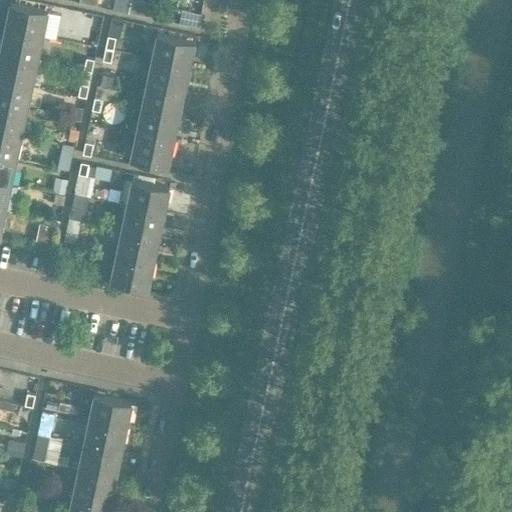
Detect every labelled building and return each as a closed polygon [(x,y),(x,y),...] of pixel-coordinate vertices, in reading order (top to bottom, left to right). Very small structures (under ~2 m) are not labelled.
[(136,15),(139,1),(135,0),(130,0),(127,13),(136,15)] [(139,1),(136,15),(145,17),(148,3),(139,1)] [(4,27),(41,35),(47,10),(9,2),(4,27)] [(180,10),(177,24),(186,25),(189,12),(180,10)] [(0,52),(36,60),(41,35),(4,27),(0,44),(0,52)] [(150,59),(188,66),(193,41),(156,33),(150,59)] [(104,48),(113,50),(115,37),(107,35),(104,48)] [(104,48),(102,60),(110,62),(113,50),(104,48)] [(0,78),(31,84),(36,60),(0,52),(0,78)] [(94,59),(85,57),(83,70),(91,71),(94,59)] [(188,66),(150,59),(145,83),(183,91),(188,66)] [(113,77),(102,74),(99,85),(111,88),(113,77)] [(0,103),(25,109),(31,84),(0,78),(0,103)] [(183,91),(145,83),(140,108),(178,116),(183,91)] [(77,95),(85,97),(88,86),(80,84),(77,95)] [(25,109),(0,103),(0,129),(20,134),(25,109)] [(68,118),(80,121),(83,108),(71,106),(68,118)] [(178,116),(140,108),(134,132),(172,141),(178,116)] [(76,142),(78,130),(69,128),(67,140),(76,142)] [(20,134),(0,129),(0,155),(15,159),(20,134)] [(172,141),(134,132),(128,163),(141,166),(142,160),(167,166),(172,141)] [(57,168),(68,171),(71,156),(60,154),(57,168)] [(15,159),(0,155),(0,181),(9,184),(15,159)] [(64,194),(67,180),(55,178),(52,192),(64,194)] [(125,204),(163,212),(168,186),(131,178),(125,204)] [(0,207),(4,208),(9,184),(0,181),(0,207)] [(65,195),(54,193),(52,203),(62,205),(65,195)] [(120,229),(157,237),(163,212),(125,204),(120,229)] [(34,245),(50,248),(54,227),(39,224),(34,245)] [(157,237),(120,229),(115,253),(152,261),(157,237)] [(77,237),(65,234),(63,242),(76,245),(77,237)] [(152,261),(115,253),(109,279),(147,287),(152,261)] [(93,394),(88,419),(125,427),(130,401),(93,394)] [(14,403),(0,400),(0,408),(12,411),(14,403)] [(59,401),(57,412),(72,415),(74,404),(59,401)] [(53,412),(42,410),(37,434),(48,437),(53,412)] [(120,451),(125,427),(88,419),(82,444),(120,451)] [(37,434),(31,458),(43,461),(48,437),(37,434)] [(5,454),(21,457),(24,442),(8,438),(5,454)] [(114,476),(120,451),(82,444),(77,469),(114,476)] [(68,457),(58,455),(56,464),(66,466),(68,457)] [(109,501),(114,476),(77,469),(72,493),(109,501)] [(0,477),(0,485),(13,488),(15,480),(0,477)] [(106,511),(109,501),(72,493),(68,511),(106,511)]
